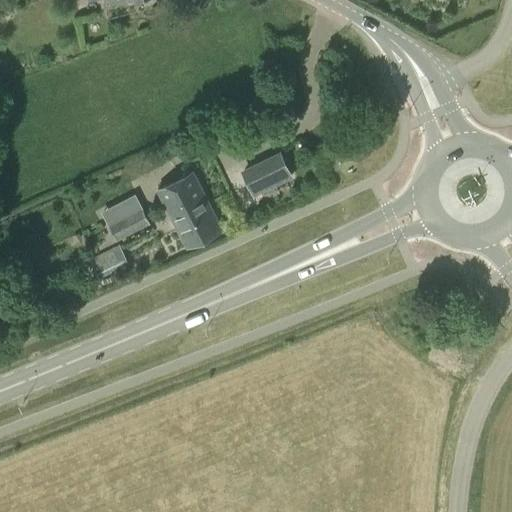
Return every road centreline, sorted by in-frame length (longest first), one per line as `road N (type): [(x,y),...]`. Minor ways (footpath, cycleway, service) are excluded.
road 1 (secondary): [(0,392),(428,213)]
road 2 (unclassified): [(459,511),(483,402),(511,355)]
road 3 (tertiary): [(427,91),(390,39),(322,0)]
road 4 (unclassified): [(427,91),(498,47),(511,11)]
